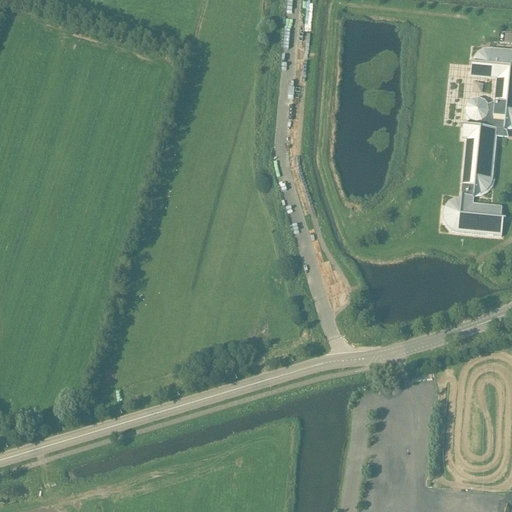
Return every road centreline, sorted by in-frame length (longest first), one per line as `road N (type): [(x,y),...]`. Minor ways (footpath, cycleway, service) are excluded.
road 1 (unclassified): [(340,362),(283,164),(293,0)]
road 2 (tertiary): [(340,362),(0,460)]
road 3 (track): [(327,319),(349,298),(298,161),(310,0)]
road 4 (tertiary): [(340,362),(511,312)]
road 5 (unknown): [(407,511),(411,406),(398,349)]
